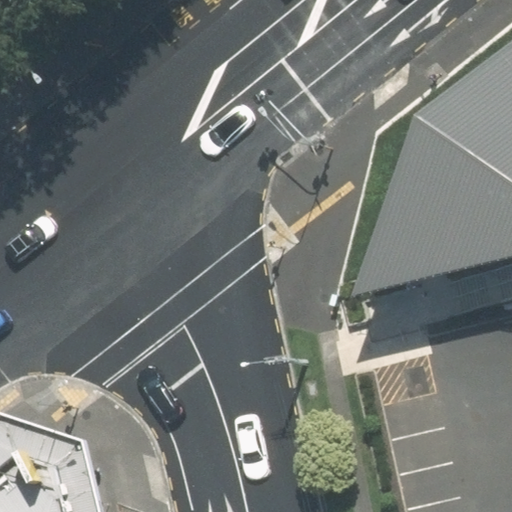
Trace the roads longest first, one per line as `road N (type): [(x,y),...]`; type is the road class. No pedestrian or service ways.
road 1 (secondary): [(248,511),(204,346),(178,295),(104,200)]
road 2 (secondary): [(345,0),(104,200)]
road 3 (secondary): [(104,200),(0,284)]
